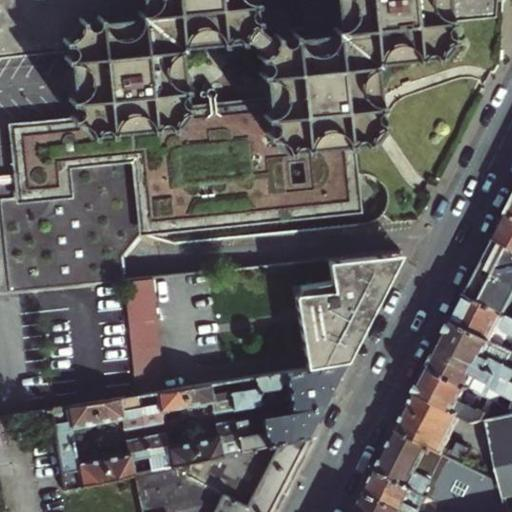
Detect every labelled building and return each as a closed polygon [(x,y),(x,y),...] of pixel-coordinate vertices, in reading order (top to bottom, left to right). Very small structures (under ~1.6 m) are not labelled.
[(65,126),(18,130),(23,199),(67,196),(65,166),(132,161),(137,223),(359,206),(354,139),(317,143),(316,131),(315,118),(334,116),(330,73),(326,73),(325,66),(340,49),(356,32),(365,31),(365,36),(410,31),(408,17),(429,15),(431,28),(489,21),(490,0),(246,0),(247,12),(212,16),(211,0),(169,0),(172,20),(151,22),(148,0),(0,0),(0,58),(97,49),(104,108),(64,111),(65,126)] [(511,217),(509,216),(503,227),(496,241),(511,248),(511,217)] [(297,245),(292,246),(289,230),(267,235),(272,263),(299,258),(297,245)] [(511,300),(511,248),(496,241),(489,255),(473,285),(468,295),(505,315),(511,300)] [(402,253),(309,264),(313,296),(279,300),(286,371),(347,361),(372,313),(402,253)] [(172,390),(156,281),(123,285),(136,396),(139,396),(172,390)] [(461,309),(454,323),(493,343),(501,327),(509,334),(511,336),(511,318),(505,315),(468,295),(461,309)] [(511,353),(501,348),(493,343),(454,323),(448,334),(442,345),(511,381),(511,353)] [(501,348),(509,334),(501,327),(493,343),(501,348)] [(436,358),(430,369),(484,396),(488,398),(494,387),(498,393),(511,399),(511,381),(442,345),(436,358)] [(286,371),(255,376),(260,405),(270,403),(268,388),(277,387),(280,382),(284,382),(287,400),(331,392),(339,378),(347,361),(286,371)] [(424,381),(417,394),(459,417),(474,424),(487,421),(490,414),(484,410),(483,412),(478,409),(484,396),(430,369),(424,381)] [(260,405),(255,376),(239,379),(241,389),(230,390),(233,410),(247,407),(260,405)] [(229,381),(184,388),(187,406),(203,403),(211,402),(214,414),(233,410),(230,390),(230,388),(229,381)] [(168,410),(187,406),(184,388),(172,390),(139,396),(144,426),(163,423),(161,411),(168,410)] [(328,399),(331,392),(287,400),(288,406),(289,412),(325,405),(328,399)] [(459,417),(417,394),(409,410),(398,431),(442,454),(459,417)] [(136,396),(93,404),(97,423),(114,420),(123,418),(125,430),(144,426),(139,396),(136,396)] [(93,404),(52,411),(58,449),(75,446),(73,437),(71,428),(97,423),(93,404)] [(248,437),(245,420),(234,422),(239,452),(308,437),(315,423),(325,405),(289,412),(260,417),(264,437),(260,438),(255,435),(248,437)] [(511,511),(511,415),(487,421),(492,443),(502,488),(478,473),(458,511),(511,511)] [(193,442),(196,461),(239,452),(234,422),(216,426),(218,437),(208,439),(193,442)] [(442,454),(398,431),(388,452),(378,471),(435,501),(440,503),(456,511),(458,511),(478,473),(442,454)] [(167,447),(165,435),(147,438),(152,471),(195,461),(196,461),(193,442),(177,445),(167,447)] [(196,461),(195,461),(187,477),(221,495),(211,511),(269,511),(282,489),(308,437),(239,452),(196,461)] [(152,471),(147,438),(127,442),(129,454),(119,456),(104,459),(107,481),(135,475),(152,471)] [(77,457),(75,446),(58,449),(65,490),(107,481),(104,459),(78,464),(77,457)] [(435,501),(378,471),(371,484),(367,493),(401,511),(435,511),(440,503),(435,501)] [(360,507),(356,511),(401,511),(367,493),(360,507)]
